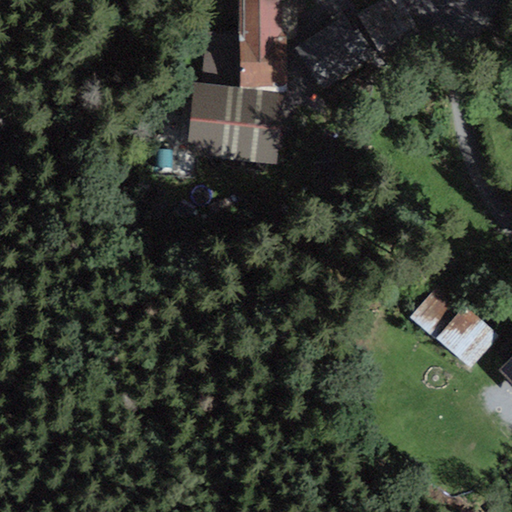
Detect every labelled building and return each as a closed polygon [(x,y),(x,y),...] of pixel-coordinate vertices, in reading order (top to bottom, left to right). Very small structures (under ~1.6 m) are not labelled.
[(244,88),(244,89),(275,88),(276,88),(276,33),(295,33),(295,0),(242,0),(243,35),(229,35),(231,88),(244,88)] [(397,0),(384,0),(360,15),(385,57),(419,37),(397,0)] [(326,79),(361,55),(342,26),(307,49),(326,79)] [(268,150),(275,88),(244,89),(244,102),(203,98),(198,143),(268,150)] [(470,359),(490,335),(440,292),(419,316),(470,359)] [(511,337),(497,352),(511,367),(511,337)]
